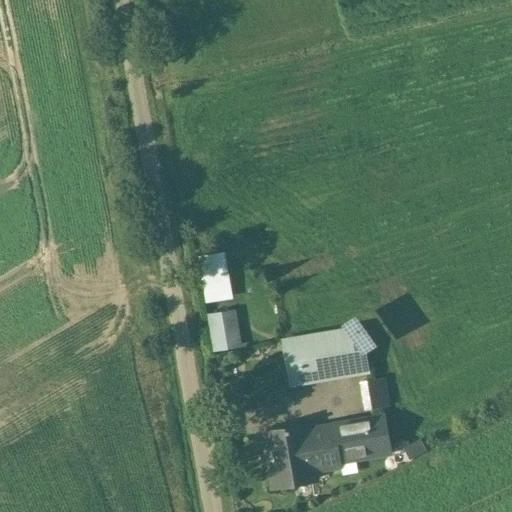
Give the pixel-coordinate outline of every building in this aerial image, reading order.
[(233,311),(208,315),(214,349),(239,345),(233,311)] [(360,329),(282,342),(282,344),(292,342),(299,381),(367,370),(360,329)] [(378,404),(375,389),(365,391),(367,406),(378,404)] [(382,418),(333,426),(339,459),(388,450),(382,418)] [(304,426),(262,433),(263,434),(263,435),(266,434),(268,446),(266,446),(267,447),(267,451),(266,451),(272,487),(313,480),(312,470),(340,465),(339,459),(333,426),(305,431),(304,426)] [(263,434),(255,436),(257,449),(267,447),(266,446),(268,446),(266,434),(263,435),(263,434)]
